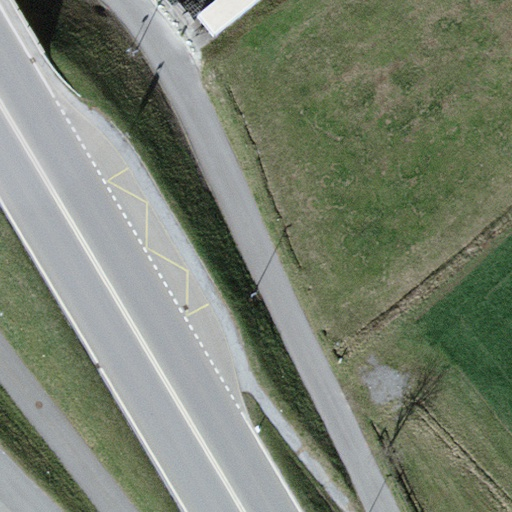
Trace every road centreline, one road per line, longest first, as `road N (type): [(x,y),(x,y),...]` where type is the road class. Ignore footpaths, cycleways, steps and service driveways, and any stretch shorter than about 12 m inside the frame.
road 1 (residential): [(112,0),(147,44),(376,511)]
road 2 (primary): [(229,511),(0,126)]
